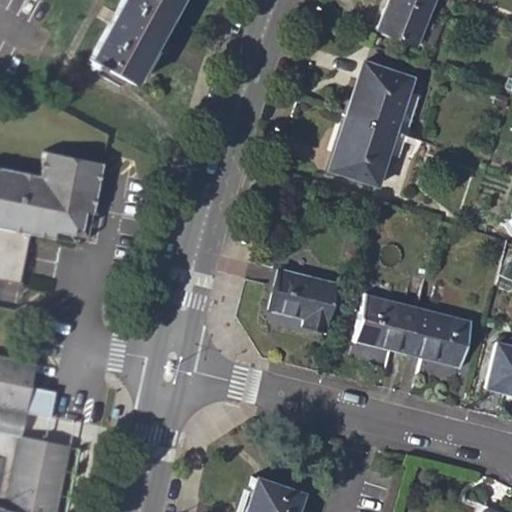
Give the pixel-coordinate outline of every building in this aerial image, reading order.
[(130,83),(175,0),(119,0),(87,59),(89,59),(87,64),(97,69),(99,65),(130,83)] [(426,17),(432,0),(387,0),(375,31),(414,46),(416,43),(426,17)] [(443,23),(426,17),(416,43),(432,49),(443,23)] [(363,60),(345,117),(393,133),(412,78),(363,60)] [(374,187),(393,133),(345,117),(326,171),(374,187)] [(0,277),(15,281),(26,233),(50,238),(52,230),(67,234),(73,243),(81,237),(75,227),(79,211),(87,212),(98,161),(42,149),(38,172),(0,163),(0,277)] [(247,187),(257,188),(259,167),(254,167),(249,166),(247,187)] [(299,328),(323,333),(335,285),(276,271),(267,308),(302,318),(299,328)] [(352,340),(405,354),(416,309),(364,296),(352,340)] [(468,323),(416,309),(405,354),(456,367),(468,323)] [(483,387),(511,394),(511,345),(495,341),(483,387)] [(0,406),(23,411),(26,387),(31,360),(0,353),(0,406)] [(23,411),(46,416),(51,391),(26,387),(23,411)] [(0,442),(15,446),(18,435),(23,411),(0,406),(0,442)] [(0,511),(54,511),(68,446),(18,435),(15,446),(0,442),(0,511)] [(293,511),(300,493),(252,476),(240,511),(293,511)]
